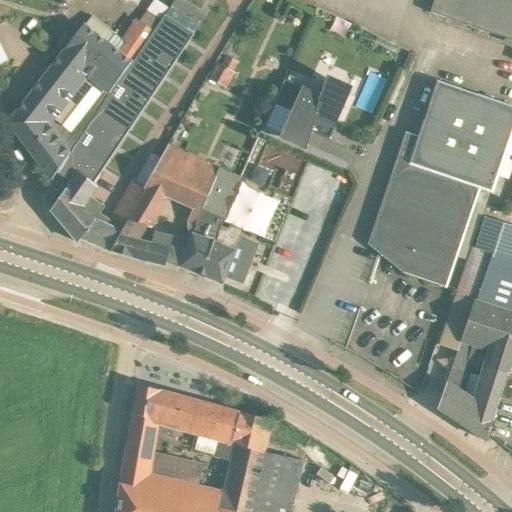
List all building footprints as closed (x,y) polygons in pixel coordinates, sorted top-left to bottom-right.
[(511,40),(511,0),(434,0),(430,13),(511,40)] [(125,41),(92,16),(9,124),(51,181),(104,103),(155,27),(154,27),(159,20),(148,12),(125,41)] [(81,240),(96,246),(105,231),(91,226),(79,211),(86,200),(95,187),(92,185),(191,35),(162,16),(56,174),(71,183),(50,211),(77,244),(81,240)] [(0,61),(10,57),(0,36),(0,61)] [(352,89),(327,77),(319,96),(284,80),(262,127),(306,147),(311,133),(329,141),(350,93),(352,89)] [(419,138),(406,134),(369,245),(403,273),(445,287),(479,188),(491,192),(511,130),(511,108),(438,83),(419,138)] [(182,250),(170,246),(172,236),(141,228),(166,197),(190,207),(193,208),(187,223),(188,237),(192,227),(199,212),(195,210),(205,186),(212,168),(205,166),(166,147),(159,159),(149,153),(134,181),(105,231),(96,246),(104,250),(110,252),(110,253),(143,261),(145,264),(149,265),(151,263),(165,267),(166,263),(175,266),(182,250)] [(213,280),(221,283),(223,277),(242,285),(258,245),(239,237),(242,230),(231,226),(229,230),(222,227),(225,220),(243,179),(212,168),(205,186),(195,210),(199,212),(192,227),(188,237),(187,239),(185,244),(182,250),(175,266),(188,270),(189,273),(195,275),(197,274),(204,277),(205,279),(211,282),(213,280)] [(456,291),(478,298),(475,305),(511,316),(511,227),(484,218),(475,249),(471,248),(456,291)] [(500,399),(511,402),(511,378),(506,377),(511,358),(511,316),(475,305),(444,390),(437,410),(486,442),(500,399)] [(203,464),(151,452),(157,422),(198,433),(206,404),(137,386),(129,433),(124,459),(147,465),(146,473),(180,483),(189,485),(198,487),(203,464)] [(198,433),(217,438),(212,458),(229,462),(222,493),(220,492),(217,507),(236,511),(289,511),(301,462),(264,453),(271,422),(206,404),(198,433)] [(236,511),(217,507),(220,492),(198,487),(189,485),(180,483),(146,473),(147,465),(124,459),(119,487),(115,511),(236,511)]
